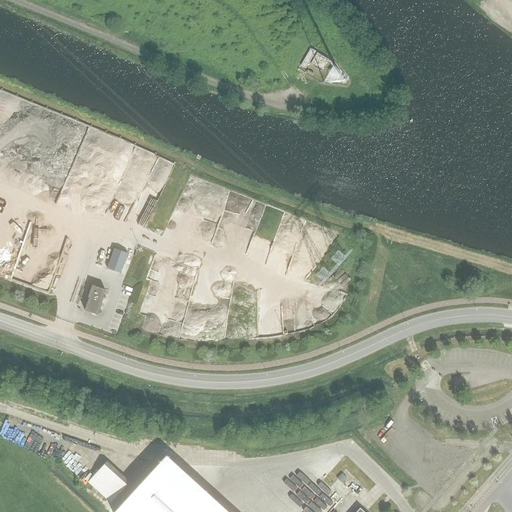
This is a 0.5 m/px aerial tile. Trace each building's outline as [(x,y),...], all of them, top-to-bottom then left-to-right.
[(310,49),(300,66),(305,69),(315,52),(310,49)] [(329,60),(317,54),(311,64),(323,71),(329,60)] [(125,275),(132,254),(119,250),(112,270),(125,275)] [(105,290),(92,285),(87,298),(88,298),(84,310),(98,315),(102,303),(101,302),(105,290)] [(432,444),(432,457),(474,458),(475,444),(432,444)] [(227,511),(166,455),(113,511),(227,511)] [(226,495),(235,503),(254,481),(245,474),(226,495)]
